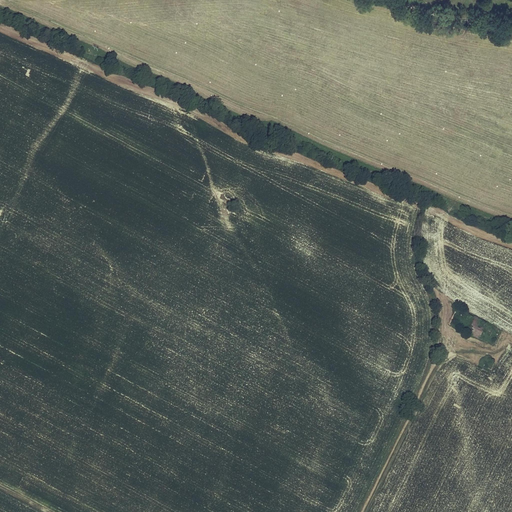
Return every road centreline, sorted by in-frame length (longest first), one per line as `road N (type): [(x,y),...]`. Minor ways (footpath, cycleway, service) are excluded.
road 1 (track): [(365,511),(440,361),(510,345)]
road 2 (track): [(511,30),(385,0)]
